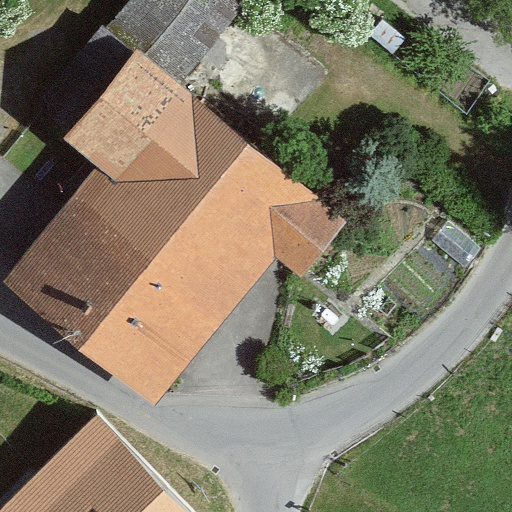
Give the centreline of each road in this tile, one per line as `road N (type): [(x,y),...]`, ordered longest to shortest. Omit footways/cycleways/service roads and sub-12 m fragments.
road 1 (tertiary): [(0,328),(166,419),(206,434),(284,435)]
road 2 (tertiary): [(284,435),(323,427),(399,381),(476,303),(511,246)]
